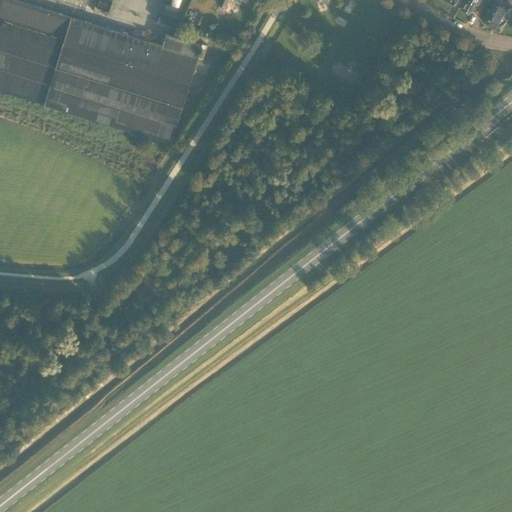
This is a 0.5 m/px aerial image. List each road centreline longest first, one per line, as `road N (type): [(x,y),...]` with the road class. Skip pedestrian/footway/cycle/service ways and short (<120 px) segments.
road 1 (primary): [(0,503),(511,101)]
road 2 (unclassified): [(281,0),(114,258),(78,276),(0,272)]
